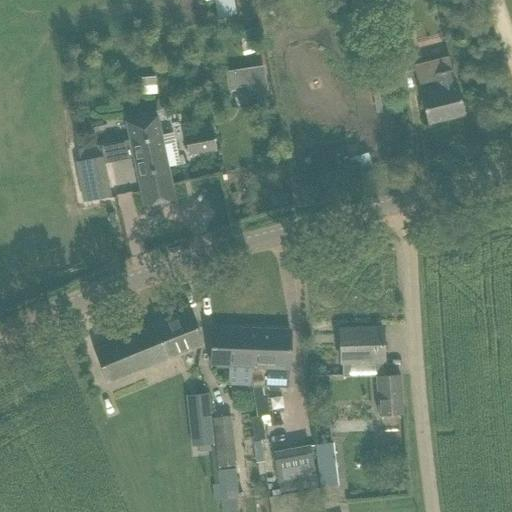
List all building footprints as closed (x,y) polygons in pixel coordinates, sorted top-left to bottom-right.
[(231,0),(214,0),(218,19),(235,15),(231,0)] [(257,27),(237,32),(240,46),(260,40),(257,27)] [(386,33),(395,65),(415,60),(407,27),(386,33)] [(448,57),(413,66),(420,92),(423,104),(428,123),(463,114),(452,70),(448,57)] [(266,65),(227,71),(230,89),(249,86),(250,96),(270,93),(266,65)] [(155,78),(141,79),(142,95),(156,94),(155,78)] [(155,115),(126,121),(144,206),(173,199),(166,166),(179,164),(172,133),(160,136),(155,115)] [(102,122),(92,124),(94,133),(104,131),(102,122)] [(184,136),(188,154),(215,149),(213,141),(215,141),(215,138),(213,138),(211,131),(184,136)] [(100,145),(76,150),(79,161),(102,157),(100,145)] [(368,155),(350,161),(354,174),(373,168),(368,155)] [(79,161),(75,162),(82,201),(110,196),(102,157),(79,161)] [(93,350),(100,369),(106,383),(202,344),(189,311),(93,350)] [(288,387),(290,330),(212,328),(211,367),(252,369),(251,386),(263,386),(288,387)] [(340,329),(341,364),(383,362),(382,328),(340,329)] [(376,376),(378,416),(402,415),(400,375),(376,376)] [(209,409),(187,412),(191,446),(197,446),(210,444),(213,444),(209,409)] [(212,417),(217,467),(236,465),(230,415),(212,417)] [(272,451),(279,492),(317,485),(310,444),(272,451)] [(217,470),(220,506),(230,505),(230,498),(237,498),(235,468),(217,470)] [(327,476),(329,497),(339,496),(337,475),(327,476)]
